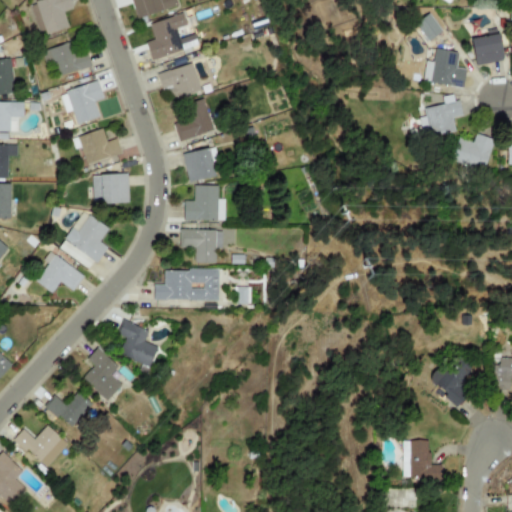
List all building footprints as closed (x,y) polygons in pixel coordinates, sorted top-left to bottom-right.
[(36,0),(27,3),(37,35),(66,26),(62,12),(71,9),(68,0),(36,0)] [(175,7),(173,0),(129,0),(135,19),(175,7)] [(426,41),(440,32),(427,13),(413,23),(426,41)] [(149,60),(181,51),(175,28),(184,26),(181,14),(148,23),(152,40),(144,42),(149,60)] [(502,60),(497,33),(469,39),(474,66),(502,60)] [(43,50),(51,78),(89,66),(84,50),(74,53),(70,41),(43,50)] [(463,69),(455,68),(456,53),(433,50),(431,62),(423,61),(421,83),(461,87),(463,69)] [(0,59),(0,94),(12,93),(9,59),(0,59)] [(155,74),(168,70),(168,71),(190,63),(199,91),(172,100),(168,89),(161,92),(155,74)] [(64,92),(95,81),(101,99),(92,102),(97,116),(75,124),(64,92)] [(184,118),(170,123),(178,142),(211,130),(199,99),(180,106),(184,118)] [(421,108),(423,117),(419,118),(422,137),(453,132),(450,118),(460,116),(457,101),(421,108)] [(0,104),(27,104),(28,134),(0,135),(0,104)] [(75,137),(100,129),(104,143),(114,139),(119,153),(85,165),(75,137)] [(457,138),(449,160),(481,171),(492,140),(474,134),(471,143),(457,138)] [(180,155),(207,148),(207,149),(213,148),(216,160),(209,162),(212,176),(187,182),(180,155)] [(0,149),(19,149),(19,182),(0,182),(0,149)] [(90,177),(98,176),(98,175),(126,174),(127,203),(91,205),(90,177)] [(0,218),(8,219),(8,184),(0,184),(0,218)] [(192,186),(216,187),(215,199),(223,199),(223,222),(182,221),(182,201),(192,202),(192,186)] [(62,239),(81,212),(86,217),(87,216),(106,229),(97,242),(105,248),(94,263),(91,261),(86,268),(57,248),(63,240),(62,239)] [(178,230),(220,231),(220,250),(213,250),(213,263),(193,262),(194,248),(178,248),(178,230)] [(34,281),(47,264),(42,260),(48,252),(82,277),(71,290),(58,280),(49,293),(34,281)] [(152,285),(162,285),(162,271),(187,271),(187,269),(216,269),(216,302),(151,301),(152,285)] [(116,354),(147,368),(156,348),(141,341),(146,331),(122,320),(115,335),(123,338),(116,354)] [(119,385),(109,375),(116,367),(95,348),(84,359),(91,366),(80,379),(104,401),(119,385)] [(468,390),(459,382),(469,371),(451,354),(427,380),(443,395),(442,397),(453,407),(468,390)] [(0,375),(9,366),(0,356),(0,375)] [(491,365),(490,389),(507,390),(507,380),(511,381),(511,358),(496,358),(496,366),(491,365)] [(64,405),(53,395),(43,406),(68,428),(89,404),(75,392),(64,405)] [(65,445),(45,425),(31,439),(21,429),(12,438),(43,468),(65,445)] [(400,441),(400,480),(440,479),(440,464),(427,465),(426,440),(400,441)] [(0,497),(9,506),(24,490),(13,479),(20,472),(0,452),(0,497)]
